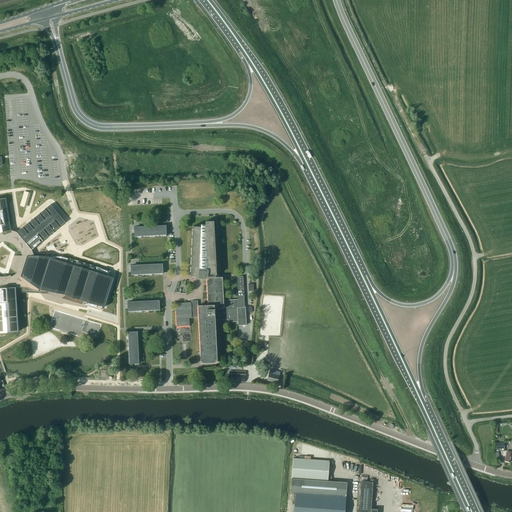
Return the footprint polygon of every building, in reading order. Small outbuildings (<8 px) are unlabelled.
[(25,191),(20,206),(25,207),(27,198),(29,199),(31,193),(25,191)] [(0,331),(19,331),(17,287),(28,287),(100,310),(103,307),(105,307),(114,278),(111,277),(111,271),(64,256),(35,256),(32,250),(66,222),(51,205),(18,232),(11,230),(7,198),(0,198),(0,331)] [(207,278),(216,277),(216,274),(217,274),(214,221),(206,221),(205,224),(201,224),(201,226),(193,226),(191,276),(199,276),(199,279),(207,278)] [(158,227),(159,235),(167,234),(166,225),(163,225),(163,227),(158,227)] [(142,236),(151,235),(150,227),(142,228),(142,236)] [(151,235),(159,235),(158,227),(150,227),(151,235)] [(134,236),(142,236),(142,228),(134,228),(134,234),(134,236)] [(155,265),(155,273),(163,273),(163,263),(160,263),(160,265),(155,265)] [(147,274),(155,273),(155,265),(147,266),(147,274)] [(131,274),(139,274),(139,266),(131,266),(131,272),(131,274)] [(139,274),(147,274),(147,266),(139,266),(139,274)] [(207,278),(208,305),(198,305),(198,306),(198,300),(191,301),(191,303),(191,302),(178,303),(178,311),(176,311),(176,312),(177,326),(189,325),(189,318),(191,318),(191,317),(192,317),(192,318),(199,317),(201,363),(217,362),(217,360),(215,320),(228,319),(228,322),(238,321),(239,325),(247,325),(246,307),(245,307),(244,276),(237,276),(238,299),(223,300),(222,277),(216,277),(207,278)] [(151,302),(152,310),(160,309),(160,304),(159,300),(157,300),(157,302),(151,302)] [(136,311),(144,310),(143,302),(135,303),(136,311)] [(144,310),(152,310),(151,302),(143,302),(144,310)] [(128,311),(136,311),(135,303),(127,303),(128,309),(128,311)] [(128,340),(136,339),(136,334),(138,334),(137,331),(133,332),(128,332),(128,340)] [(136,339),(128,340),(129,348),(137,347),(136,339)] [(137,347),(129,348),(129,356),(137,355),(137,347)] [(137,355),(129,356),(130,364),(138,363),(137,355)] [(280,372),(270,369),(268,380),(277,383),(280,372)] [(246,371),(229,371),(229,374),(228,374),(228,381),(235,381),(235,382),(237,382),(237,381),(239,381),(239,382),(245,382),(246,371)] [(345,511),(347,482),(328,481),(329,461),(293,458),(291,492),(296,492),(294,511),(345,511)] [(378,511),(378,510),(372,510),(373,492),(373,482),(361,481),(361,491),(359,511),(378,511)]
